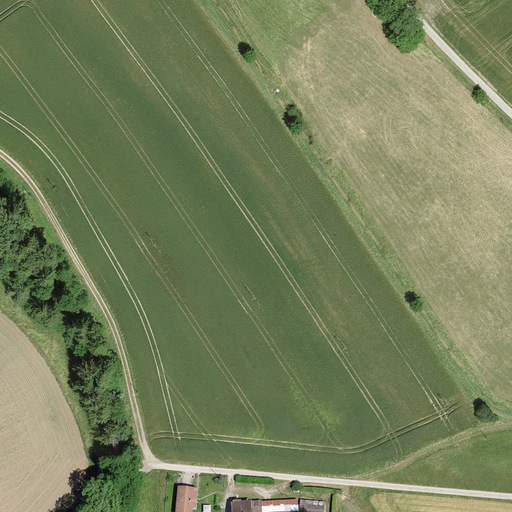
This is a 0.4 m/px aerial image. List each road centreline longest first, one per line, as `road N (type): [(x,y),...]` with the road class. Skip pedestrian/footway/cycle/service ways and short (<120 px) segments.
road 1 (track): [(511,497),(157,465),(140,439),(112,325),(30,182),(0,153)]
road 2 (track): [(511,114),(401,0)]
